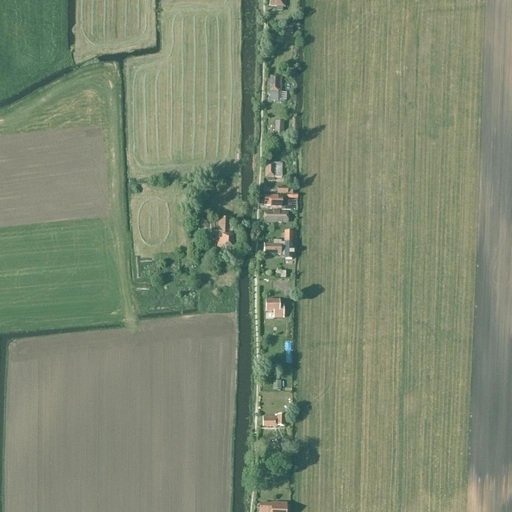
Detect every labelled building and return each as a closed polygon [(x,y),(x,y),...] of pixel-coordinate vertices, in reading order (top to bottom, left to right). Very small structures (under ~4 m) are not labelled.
[(269,0),(269,7),(276,7),(276,12),(282,12),(282,8),(285,8),(285,0),(269,0)] [(292,27),(282,27),(282,35),(292,35),(292,27)] [(282,78),(278,78),(270,77),(269,101),(278,101),(278,100),(281,100),(281,92),(282,78)] [(282,137),(283,123),(275,123),(275,137),(282,137)] [(280,165),(274,165),(265,165),(265,178),(280,178),(280,165)] [(278,200),(278,197),(264,197),(264,206),(270,206),(270,209),(281,209),(281,211),(290,211),(290,204),(281,204),(281,200),(278,200)] [(287,223),(287,213),(265,212),(265,223),(287,223)] [(232,254),(233,237),(228,237),(228,220),(217,220),(217,227),(211,227),(210,238),(215,238),(214,254),(232,254)] [(293,243),(293,232),(284,232),(284,243),(293,243)] [(281,255),(281,246),(280,246),(281,241),(273,241),(273,245),(263,245),(263,255),(281,255)] [(293,246),(285,246),(285,256),(293,256),(293,246)] [(273,318),(282,318),(282,307),(278,307),(278,302),(265,302),(265,312),(273,312),(273,318)] [(285,427),(285,415),(278,415),(278,417),(263,417),(263,426),(285,427)] [(286,457),(278,457),(278,465),(286,465),(286,457)]
